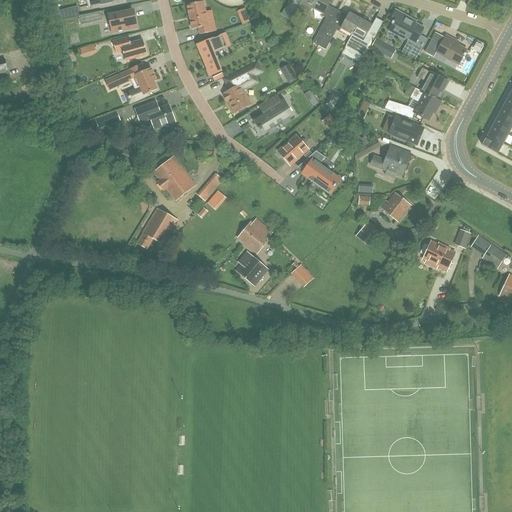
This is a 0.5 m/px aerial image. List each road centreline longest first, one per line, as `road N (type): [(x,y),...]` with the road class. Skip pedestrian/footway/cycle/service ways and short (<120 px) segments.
road 1 (residential): [(511,313),(458,310),(402,328),(365,329),(208,288),(33,256)]
road 2 (residential): [(33,256),(74,145),(40,0)]
road 3 (residential): [(290,187),(215,124),(187,78),(162,0)]
road 4 (tertiary): [(511,196),(465,169),(454,141),(509,31)]
